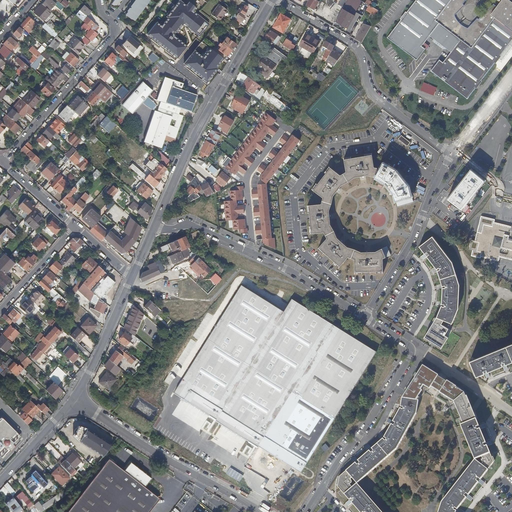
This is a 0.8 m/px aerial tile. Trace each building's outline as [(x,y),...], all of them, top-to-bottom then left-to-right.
[(51,0),(45,0),(42,4),(50,11),(56,4),(51,0)] [(56,0),(51,0),(56,4),(61,8),(64,6),(61,3),(60,2),(56,0)] [(136,23),(151,0),(136,0),(126,16),(136,23)] [(157,22),(146,35),(178,59),(188,46),(175,36),(183,25),(200,37),(210,24),(192,11),(196,7),(189,2),(186,5),(179,0),(160,25),(157,22)] [(309,0),(307,6),(313,10),(311,14),(314,15),(317,10),(315,9),(319,2),(315,0),(309,0)] [(340,13),(342,14),(336,24),(339,26),(344,29),(348,30),(349,31),(354,22),(351,20),(353,16),(346,11),(351,2),(348,0),(344,8),(340,13)] [(422,46),(430,36),(451,52),(443,62),(440,60),(431,71),(467,99),(511,40),(511,2),(508,0),(502,0),(497,7),(494,4),(479,19),(478,18),(473,23),(468,28),(465,27),(463,25),(461,24),(459,23),(458,21),(457,20),(456,18),(455,16),(461,10),(465,6),(463,4),(466,0),(416,0),(387,38),(417,60),(425,49),(422,46)] [(50,11),(42,4),(34,13),(45,23),(52,29),(56,24),(49,18),(51,16),(53,18),(55,15),(50,11)] [(226,10),(219,4),(211,15),(220,21),(222,18),(221,17),(226,10)] [(84,5),(76,14),(84,22),(92,29),(94,31),(98,27),(85,15),(90,10),(84,5)] [(239,13),(235,10),(230,18),(239,24),(245,17),(243,16),(249,8),(245,5),(240,12),(239,11),(239,13)] [(370,5),(367,10),(368,11),(362,19),(366,22),(372,13),(374,14),(377,10),(371,6),(370,5)] [(62,11),(64,13),(63,15),(65,18),(64,19),(66,21),(64,23),(67,25),(70,20),(67,17),(68,16),(70,18),(73,15),(65,8),(62,11)] [(291,20),(281,14),(273,28),(284,33),(291,20)] [(37,24),(29,17),(21,25),(29,33),(37,24)] [(45,23),(42,26),(52,35),(54,31),(52,29),(45,23)] [(355,39),(359,42),(362,43),(369,31),(372,27),(363,24),(355,39)] [(24,31),(19,27),(13,34),(18,38),(24,31)] [(94,31),(92,29),(85,36),(92,41),(92,40),(95,37),(98,34),(94,31)] [(281,38),(271,30),(265,39),(272,44),(273,42),(276,44),(281,38)] [(306,34),(300,46),(314,54),(320,42),(306,34)] [(129,36),(122,44),(133,53),(140,45),(129,36)] [(17,43),(10,37),(4,44),(11,50),(17,43)] [(75,37),(67,45),(78,54),(81,51),(81,50),(85,45),(75,37)] [(90,42),(85,37),(82,41),(87,45),(90,42)] [(218,46),(221,47),(218,50),(227,57),(236,44),(226,37),(221,45),(220,44),(218,46)] [(60,44),(54,39),(49,46),(54,50),(60,44)] [(287,39),(283,45),(293,51),(297,44),(287,39)] [(326,41),(323,46),(328,49),(323,57),(327,59),(333,49),(335,46),(332,45),(326,41)] [(118,45),(115,49),(120,54),(118,57),(124,63),(129,67),(131,65),(123,57),(127,53),(118,45)] [(33,47),(29,50),(38,58),(41,55),(41,54),(33,47)] [(207,82),(224,59),(208,48),(202,56),(194,50),(183,65),(207,82)] [(270,54),(268,53),(259,66),(262,69),(260,72),(267,78),(285,55),(275,48),(270,54)] [(333,49),(327,59),(326,61),(334,66),(342,56),(333,49)] [(46,50),(41,55),(47,60),(50,57),(51,56),(46,50)] [(66,53),(62,57),(73,67),(79,60),(71,52),(69,55),(66,53)] [(159,58),(153,53),(148,58),(154,63),(159,58)] [(38,58),(34,55),(26,65),(29,67),(30,68),(31,66),(38,58)] [(38,58),(31,66),(35,69),(44,58),(41,55),(38,58)] [(114,60),(116,62),(115,63),(120,68),(124,63),(118,57),(117,56),(114,60)] [(14,61),(20,66),(19,68),(25,73),(26,72),(25,71),(29,67),(26,65),(18,57),(14,61)] [(50,57),(47,60),(54,67),(57,69),(60,66),(50,57)] [(73,67),(67,62),(61,69),(67,75),(73,67)] [(52,70),(54,71),(49,77),(47,76),(45,78),(56,88),(63,79),(65,81),(68,79),(57,69),(54,67),(52,70)] [(19,68),(16,72),(21,77),(25,73),(19,68)] [(104,68),(97,76),(105,82),(106,81),(108,84),(110,84),(115,78),(104,68)] [(244,80),(246,76),(240,72),(238,77),(244,80)] [(320,73),(318,75),(316,79),(321,83),(326,77),(320,73)] [(142,103),(147,107),(152,110),(155,111),(144,142),(161,148),(164,140),(174,143),(183,116),(178,114),(181,108),(191,112),(197,95),(181,90),(184,83),(165,77),(157,100),(155,99),(150,95),(153,91),(140,79),(129,92),(121,101),(113,110),(111,112),(122,121),(130,112),(132,114),(142,103)] [(249,77),(243,85),(248,89),(247,90),(249,92),(250,91),(254,94),(254,93),(257,96),(260,91),(257,89),(260,86),(249,77)] [(78,84),(81,87),(87,92),(90,95),(93,91),(91,89),(81,81),(78,84)] [(101,84),(98,81),(91,89),(93,91),(94,92),(101,84)] [(424,82),(420,90),(434,96),(437,88),(424,82)] [(54,89),(48,83),(41,91),(42,91),(48,96),(54,89)] [(34,84),(32,87),(40,93),(42,91),(41,91),(34,84)] [(110,92),(101,84),(94,92),(102,99),(102,100),(110,92)] [(129,91),(123,86),(116,93),(123,99),(129,91)] [(8,92),(5,89),(0,95),(0,97),(2,99),(8,92)] [(40,99),(31,91),(23,101),(32,109),(40,99)] [(267,91),(263,95),(280,108),(283,103),(278,99),(272,95),(267,91)] [(250,101),(238,94),(232,104),(235,106),(236,106),(234,108),(243,113),(250,101)] [(88,106),(77,96),(68,106),(75,112),(81,118),(84,114),(82,112),(88,106)] [(23,101),(20,98),(12,108),(12,109),(21,116),(22,117),(26,112),(30,115),(34,110),(32,109),(23,101)] [(102,100),(102,99),(95,107),(101,114),(106,118),(106,117),(107,117),(111,112),(113,110),(102,100)] [(68,106),(59,116),(66,122),(75,112),(68,106)] [(21,116),(12,109),(7,115),(11,119),(15,122),(21,116)] [(267,113),(260,120),(262,122),(276,133),(278,130),(272,125),(276,120),(267,113)] [(106,118),(101,114),(90,126),(95,130),(100,124),(106,118)] [(234,121),(225,116),(219,127),(222,128),(221,130),(226,134),(234,121)] [(106,117),(106,118),(100,124),(103,127),(110,120),(106,117)] [(15,122),(11,119),(5,125),(6,126),(14,132),(16,130),(17,131),(21,127),(15,122)] [(42,125),(46,129),(43,133),(50,140),(53,136),(57,140),(60,136),(56,133),(56,132),(45,122),(42,125)] [(262,122),(256,129),(265,136),(269,132),(274,136),(276,133),(262,122)] [(124,136),(117,129),(113,133),(117,138),(119,136),(121,139),(124,136)] [(256,129),(250,136),(265,148),(267,145),(262,141),(265,136),(256,129)] [(207,140),(216,145),(221,135),(212,130),(207,140)] [(41,134),(37,140),(45,147),(49,142),(46,140),(41,134)] [(74,134),(68,141),(75,147),(79,143),(81,145),(82,143),(83,144),(84,143),(74,134)] [(284,135),(282,138),(294,147),(300,140),(293,135),(290,139),(284,135)] [(402,135),(399,139),(408,146),(411,142),(402,135)] [(250,136),(244,144),(253,152),(257,147),(262,151),(265,148),(250,136)] [(285,145),(282,149),(289,154),(294,147),(282,138),(280,141),(285,145)] [(215,146),(207,141),(199,155),(203,158),(206,154),(209,156),(215,146)] [(244,144),(238,152),(252,164),(255,161),(249,156),(253,152),(244,144)] [(25,145),(21,149),(37,164),(35,166),(30,162),(26,166),(34,173),(43,162),(25,145)] [(77,151),(73,148),(66,156),(69,159),(71,157),(77,151)] [(273,149),(271,152),(283,161),(289,154),(282,149),(279,153),(273,149)] [(78,159),(78,160),(76,162),(77,163),(76,164),(82,171),(88,166),(86,164),(88,162),(77,151),(71,157),(74,160),(77,157),(78,159)] [(159,151),(153,158),(163,166),(169,160),(159,151)] [(238,152),(232,160),(241,167),(245,162),(250,166),(252,164),(238,152)] [(274,160),(271,164),(277,169),(283,161),(271,152),(269,155),(274,160)] [(150,161),(145,166),(151,171),(159,178),(167,169),(163,166),(153,158),(150,155),(147,159),(150,161)] [(352,159),(344,160),(347,172),(341,176),(349,182),(355,178),(369,175),(375,177),(376,175),(379,168),(375,167),(372,155),(365,156),(352,159)] [(74,160),(71,157),(65,164),(70,168),(76,161),(74,160)] [(232,160),(226,167),(235,174),(239,170),(244,174),(247,171),(241,167),(232,160)] [(59,170),(50,162),(41,173),(50,181),(59,170)] [(396,201),(412,196),(409,186),(396,170),(384,163),(376,177),(385,183),(394,193),(396,201)] [(262,164),(260,167),(271,176),(277,169),(271,164),(268,168),(262,164)] [(263,174),(259,178),(266,183),(271,176),(260,167),(258,170),(263,174)] [(137,168),(135,171),(144,180),(145,179),(154,188),(161,179),(159,178),(151,171),(147,176),(138,168),(137,168)] [(331,168),(326,174),(318,185),(313,190),(323,198),(323,201),(332,204),(333,197),(342,186),(349,182),(341,176),(331,168)] [(71,181),(75,176),(65,170),(62,175),(71,181)] [(101,173),(97,170),(91,177),(95,181),(101,173)] [(472,170),(449,199),(462,209),(484,181),(472,170)] [(231,178),(223,172),(216,180),(224,187),(231,178)] [(186,178),(190,182),(194,178),(189,174),(186,178)] [(68,184),(60,177),(51,186),(54,189),(55,188),(60,192),(68,184)] [(195,178),(185,190),(187,191),(186,192),(188,193),(185,196),(187,198),(188,199),(191,202),(200,197),(199,195),(198,194),(200,192),(201,195),(204,193),(201,187),(199,184),(198,186),(195,178)] [(135,186),(138,189),(137,191),(146,199),(153,191),(142,182),(139,182),(135,186)] [(208,182),(201,187),(204,193),(207,197),(215,194),(208,182)] [(215,184),(212,187),(218,193),(222,190),(215,184)] [(258,190),(252,190),(252,194),(267,193),(266,184),(258,184),(258,190)] [(21,192),(14,186),(8,193),(12,196),(8,200),(13,204),(16,200),(15,199),(21,192)] [(118,191),(113,186),(107,192),(112,197),(118,191)] [(74,187),(61,201),(68,207),(66,209),(68,211),(77,202),(71,197),(77,190),(74,187)] [(237,191),(230,191),(231,201),(237,201),(243,200),(242,187),(237,187),(237,191)] [(90,197),(86,193),(73,207),(80,213),(86,206),(84,203),(90,197)] [(259,197),(260,203),(268,202),(267,193),(252,194),(253,198),(259,197)] [(30,202),(26,198),(19,207),(28,215),(36,206),(33,203),(32,204),(30,202)] [(115,203),(112,200),(106,206),(109,209),(115,203)] [(134,201),(129,207),(134,211),(135,210),(147,220),(150,216),(148,214),(151,207),(145,202),(141,207),(134,201)] [(224,202),(225,211),(244,209),(243,205),(237,206),(237,201),(231,201),(224,202)] [(309,206),(310,213),(311,227),(312,234),(324,233),(326,235),(335,231),(331,225),(329,211),(332,204),(323,201),(322,205),(309,206)] [(253,209),(254,212),(269,211),(268,202),(260,203),(260,208),(253,209)] [(93,209),(92,208),(83,218),(90,224),(90,223),(94,226),(96,224),(100,219),(91,211),(93,209)] [(120,208),(116,212),(128,222),(129,221),(132,224),(134,223),(135,224),(137,222),(120,208)] [(244,209),(225,211),(226,221),(232,220),(238,220),(238,213),(244,213),(244,209)] [(11,213),(7,210),(0,217),(0,222),(7,228),(13,233),(16,229),(10,225),(13,222),(15,223),(17,220),(10,214),(11,213)] [(260,215),(261,221),(270,220),(269,211),(254,212),(254,216),(260,215)] [(39,217),(35,213),(26,222),(31,227),(32,226),(36,230),(43,222),(39,218),(39,217)] [(101,218),(104,220),(99,227),(96,224),(94,226),(90,230),(101,241),(116,224),(104,214),(101,218)] [(47,226),(47,227),(44,230),(52,237),(55,234),(60,229),(57,226),(58,224),(53,219),(47,226)] [(238,220),(232,220),(233,229),(241,229),(241,233),(248,232),(247,228),(246,228),(245,219),(238,220)] [(255,227),(256,230),(271,229),(270,220),(261,221),(262,226),(255,227)] [(482,233),(477,232),(475,241),(480,242),(478,251),(482,252),(481,256),(498,261),(500,256),(511,259),(511,230),(510,231),(511,227),(494,222),(493,227),(484,225),(482,233)] [(13,233),(7,228),(0,235),(0,240),(1,241),(4,237),(7,234),(8,235),(7,236),(12,240),(16,236),(13,233)] [(271,229),(256,230),(256,234),(262,234),(263,239),(272,238),(271,229)] [(327,239),(319,248),(324,253),(335,262),(340,267),(348,257),(351,258),(355,249),(348,247),(337,238),(335,231),(326,235),(327,239)] [(136,234),(133,237),(140,244),(142,239),(136,234)] [(39,237),(32,245),(39,251),(42,248),(43,249),(49,242),(41,235),(39,237)] [(189,248),(185,237),(169,244),(171,249),(172,251),(180,248),(181,251),(189,248)] [(420,247),(425,254),(427,256),(436,269),(438,271),(440,279),(456,274),(452,262),(433,237),(420,247)] [(79,238),(72,238),(67,245),(75,252),(84,242),(79,238)] [(272,238),(263,239),(263,244),(275,249),(274,238),(272,238)] [(169,244),(161,248),(163,252),(171,249),(169,244)] [(190,255),(187,249),(173,256),(176,263),(190,255)] [(351,258),(355,260),(355,272),(362,272),(376,272),(383,272),(383,259),(386,258),(382,249),(376,252),(362,252),(355,249),(351,258)] [(65,254),(66,255),(61,260),(68,267),(75,258),(67,251),(65,254)] [(16,264),(5,254),(0,260),(0,269),(1,270),(6,275),(10,271),(9,270),(12,266),(13,266),(16,264)] [(26,259),(24,257),(18,264),(26,271),(28,269),(29,269),(35,261),(38,258),(34,254),(31,258),(29,256),(26,259)] [(203,263),(195,255),(190,262),(192,264),(192,265),(197,269),(198,269),(200,266),(203,263)] [(97,264),(89,257),(82,265),(89,273),(97,264)] [(56,260),(49,268),(56,274),(63,266),(56,260)] [(82,265),(80,268),(88,275),(89,273),(82,265)] [(156,265),(148,268),(149,271),(141,274),(139,279),(141,283),(160,275),(156,265)] [(107,274),(99,266),(83,283),(94,293),(107,278),(105,276),(107,274)] [(16,267),(13,273),(20,276),(23,271),(16,267)] [(1,270),(0,271),(0,284),(3,287),(6,285),(5,284),(10,278),(6,275),(1,270)] [(57,277),(50,271),(43,279),(49,285),(52,283),(54,285),(57,282),(54,280),(57,277)] [(442,304),(442,305),(441,307),(437,317),(444,320),(452,323),(458,309),(459,288),(459,285),(458,280),(456,274),(440,279),(442,286),(441,286),(442,287),(442,288),(442,289),(443,289),(443,290),(442,304)] [(109,277),(107,278),(94,293),(100,299),(101,299),(102,298),(103,298),(104,298),(105,298),(106,297),(105,296),(105,295),(115,283),(109,277)] [(83,283),(80,280),(73,290),(76,293),(78,290),(83,283)] [(83,283),(78,290),(92,302),(97,305),(95,310),(91,308),(90,310),(99,319),(102,313),(103,314),(107,305),(99,302),(100,299),(94,293),(83,283)] [(174,393),(217,419),(205,438),(247,465),(259,445),(301,472),(377,352),(292,299),(284,311),(242,285),(174,393)] [(53,288),(48,291),(51,296),(56,293),(53,288)] [(46,298),(37,290),(30,299),(38,306),(46,298)] [(55,300),(57,301),(55,303),(59,306),(62,308),(67,302),(58,293),(55,297),(57,299),(55,300)] [(35,307),(27,300),(20,308),(28,315),(35,307)] [(150,301),(144,308),(154,317),(160,311),(150,301)] [(14,309),(7,317),(12,321),(15,324),(22,316),(14,309)] [(147,319),(140,314),(133,322),(141,328),(147,319)] [(4,315),(2,318),(10,324),(12,321),(7,317),(4,315)] [(444,320),(437,317),(425,337),(443,348),(449,336),(446,334),(450,328),(442,323),(444,320)] [(25,318),(22,321),(27,327),(31,324),(25,318)] [(98,326),(89,318),(81,326),(90,334),(98,326)] [(52,325),(55,327),(45,338),(52,344),(54,341),(55,343),(57,341),(56,339),(64,330),(55,322),(52,325)] [(144,324),(141,328),(148,334),(152,330),(144,324)] [(11,325),(3,335),(11,342),(20,333),(11,325)] [(86,335),(78,328),(71,336),(78,343),(86,335)] [(138,332),(135,336),(154,351),(159,345),(144,333),(142,335),(138,332)] [(124,333),(121,337),(118,341),(125,347),(132,339),(125,333),(124,333)] [(3,335),(0,337),(0,348),(5,353),(13,344),(11,342),(3,335)] [(38,345),(39,346),(37,348),(38,348),(44,353),(52,344),(45,338),(44,337),(42,340),(43,341),(41,344),(40,344),(38,345)] [(71,348),(68,346),(62,353),(65,355),(71,348)] [(511,360),(506,346),(470,362),(476,377),(485,373),(488,372),(503,366),(506,364),(511,361),(511,360)] [(117,350),(121,353),(119,354),(115,351),(109,359),(116,366),(123,357),(128,361),(127,362),(132,365),(136,360),(119,347),(117,350)] [(38,348),(31,356),(33,358),(32,359),(35,362),(36,361),(44,353),(38,348)] [(79,356),(71,348),(65,355),(74,364),(77,361),(76,360),(79,356)] [(33,362),(28,357),(20,364),(24,369),(25,369),(33,362)] [(4,361),(2,363),(7,368),(12,372),(19,366),(10,358),(6,363),(4,361)] [(114,365),(109,361),(105,365),(110,370),(114,365)] [(20,364),(19,366),(12,372),(23,383),(25,381),(19,375),(24,369),(20,364)] [(135,365),(134,365),(131,369),(136,373),(139,369),(135,365)] [(424,366),(404,398),(417,400),(426,386),(431,389),(432,387),(454,402),(463,424),(476,419),(478,418),(467,393),(424,366)] [(12,372),(7,368),(1,374),(6,378),(7,377),(12,372)] [(29,373),(27,376),(35,384),(37,382),(29,373)] [(116,380),(106,373),(99,383),(108,390),(116,380)] [(53,381),(54,382),(59,387),(63,383),(57,378),(53,381)] [(54,382),(47,390),(56,399),(63,392),(64,391),(63,390),(59,387),(54,382)] [(44,398),(42,401),(48,407),(51,404),(44,398)] [(388,456),(397,449),(416,413),(419,401),(417,400),(404,398),(402,398),(401,406),(400,409),(393,422),(391,424),(384,437),(382,440),(377,444),(388,456)] [(31,400),(22,409),(23,410),(32,419),(35,416),(34,415),(40,409),(37,406),(31,400)] [(37,406),(40,409),(42,411),(49,419),(52,416),(47,412),(50,409),(43,403),(41,406),(39,404),(37,406)] [(23,410),(18,414),(28,425),(32,420),(32,419),(23,410)] [(0,450),(8,457),(25,437),(2,418),(0,420),(0,450)] [(478,458),(490,453),(487,446),(486,443),(480,429),(479,426),(476,419),(463,424),(461,425),(475,459),(478,458)] [(79,441),(80,440),(104,456),(111,446),(86,430),(87,429),(79,426),(73,435),(79,441)] [(377,444),(372,449),(369,451),(358,461),(355,463),(346,471),(352,479),(357,484),(388,456),(377,444)] [(48,447),(46,450),(51,455),(54,453),(48,447)] [(81,462),(72,453),(66,460),(74,468),(81,462)] [(488,469),(493,462),(490,453),(478,458),(479,460),(478,462),(488,469)] [(124,471),(109,459),(67,511),(147,511),(147,508),(153,507),(153,499),(156,496),(145,487),(151,478),(131,462),(124,471)] [(468,495),(478,482),(480,479),(488,469),(478,462),(475,459),(441,502),(438,511),(455,511),(456,511),(457,509),(466,497),(468,495)] [(62,463),(60,464),(72,476),(77,471),(74,468),(66,460),(65,460),(62,463)] [(59,467),(51,474),(62,485),(69,478),(59,467)] [(32,475),(25,481),(29,485),(27,486),(32,491),(33,491),(40,484),(43,488),(50,482),(45,477),(43,479),(35,471),(31,474),(32,475)] [(352,479),(346,471),(340,477),(338,487),(345,495),(352,488),(349,486),(352,483),(350,481),(352,479)] [(7,482),(5,486),(12,496),(16,493),(7,482)] [(43,488),(40,484),(33,491),(37,495),(44,489),(43,488)] [(349,500),(352,503),(359,511),(380,511),(357,484),(352,488),(345,495),(349,500)] [(18,501),(22,499),(29,508),(30,507),(33,511),(32,511),(38,511),(22,492),(15,497),(18,501)] [(38,511),(40,511),(58,500),(55,496),(42,505),(39,501),(34,505),(38,511)]
